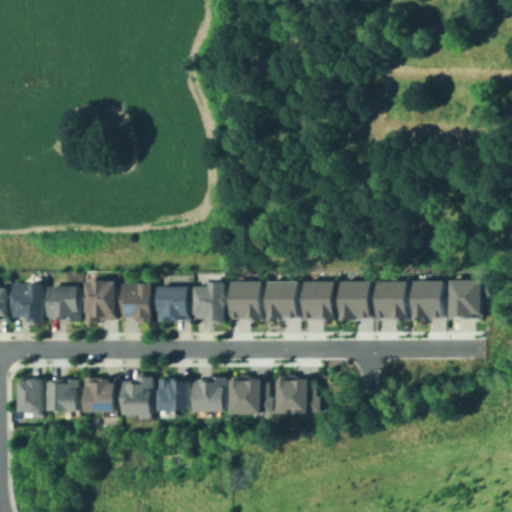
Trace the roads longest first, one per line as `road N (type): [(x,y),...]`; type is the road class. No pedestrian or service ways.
road 1 (residential): [(328,351),(0,351)]
road 2 (residential): [(481,350),(328,351)]
